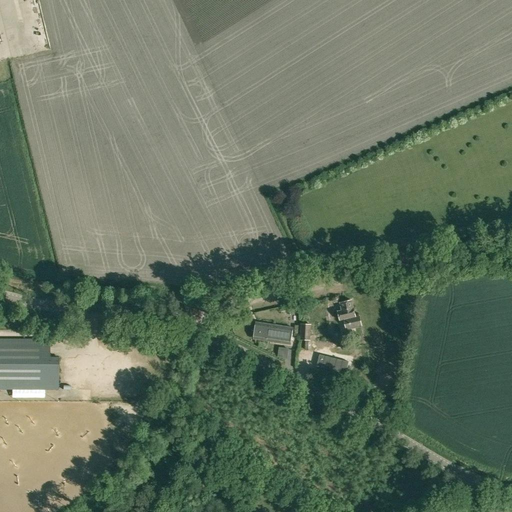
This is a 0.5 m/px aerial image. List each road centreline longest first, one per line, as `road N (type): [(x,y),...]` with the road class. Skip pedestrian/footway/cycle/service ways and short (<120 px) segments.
road 1 (unclassified): [(511,489),(461,473),(195,327),(158,314),(0,294)]
road 2 (track): [(511,247),(221,307),(195,327)]
